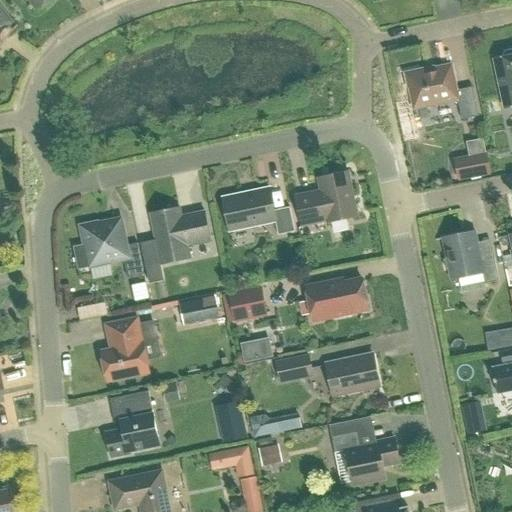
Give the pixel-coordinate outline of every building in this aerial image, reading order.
[(28,0),(34,8),(41,3),(42,5),(49,0),(28,0)] [(16,26),(0,7),(0,45),(2,43),(4,40),(8,34),(13,29),(16,26)] [(511,50),(506,51),(503,55),(504,57),(495,59),(495,60),(497,60),(501,78),(498,78),(505,108),(511,106),(511,50)] [(457,90),(452,65),(420,72),(419,70),(404,73),(407,88),(409,88),(414,110),(458,100),(462,120),(479,117),(473,87),(457,90)] [(485,152),(452,159),(457,181),(490,174),(485,152)] [(357,216),(348,172),(319,179),(321,191),(296,197),(302,226),(327,221),(328,222),(357,216)] [(274,211),(270,189),(223,199),(230,231),(276,221),(278,235),(295,232),(290,208),(274,211)] [(205,211),(183,216),(181,208),(150,214),(161,265),(191,259),(188,246),(211,242),(205,211)] [(78,268),(91,266),(124,259),(128,278),(144,275),(138,243),(126,246),(121,220),(100,224),(99,222),(80,226),(84,243),(73,245),(78,268)] [(480,261),(474,232),(443,238),(447,258),(444,260),(445,269),(450,270),(452,280),(483,273),(485,284),(499,281),(494,258),(480,261)] [(369,311),(362,279),(334,285),(333,281),(306,287),(314,322),(369,311)] [(268,315),(262,286),(228,293),(235,322),(268,315)] [(111,305),(83,308),(85,318),(112,316),(111,305)] [(142,343),(137,319),(107,326),(112,350),(102,352),(108,382),(150,373),(143,343),(142,343)] [(245,347),(249,359),(275,351),(271,338),(245,347)] [(314,376),(310,354),(276,361),(281,383),(314,376)] [(380,386),(373,354),(327,364),(334,396),(380,386)] [(511,364),(492,368),(497,393),(511,390),(511,364)] [(154,416),(149,391),(122,397),(126,420),(122,421),(124,430),(107,434),(112,456),(130,452),(129,451),(159,444),(153,416),(154,416)] [(377,442),(371,419),(330,427),(335,453),(347,451),(354,485),(385,479),(383,466),(399,463),(394,438),(377,442)] [(233,434),(238,444),(252,439),(248,428),(233,434)] [(267,449),(269,467),(287,465),(284,447),(267,449)] [(216,475),(257,472),(256,451),(215,453),(216,475)] [(169,511),(161,472),(111,483),(116,508),(141,503),(143,511),(169,511)] [(10,504),(6,488),(0,488),(0,511),(7,511),(6,505),(10,504)] [(388,511),(385,511),(382,499),(355,505),(356,511),(409,511),(409,508),(388,511)]
